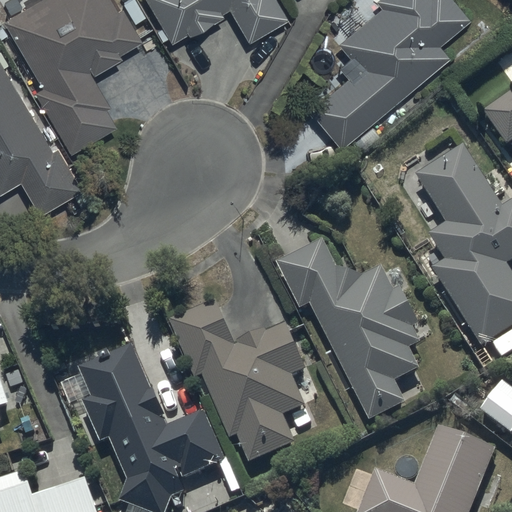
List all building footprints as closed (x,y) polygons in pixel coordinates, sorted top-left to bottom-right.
[(90,69),(121,51),(120,48),(141,35),(121,3),(117,6),(114,0),(27,0),(3,14),(41,77),(32,83),(70,147),(119,119),(90,69)] [(150,0),(170,36),(229,4),(247,37),(285,15),(276,0),(150,0)] [(346,72),(308,103),(339,142),(448,53),(438,41),(469,16),(456,0),(378,0),(380,2),(334,39),(346,54),(337,61),(346,72)] [(0,189),(21,177),(38,208),(72,189),(80,203),(92,196),(85,183),(82,185),(58,142),(54,144),(0,58),(0,189)] [(511,91),(484,111),(507,146),(511,142),(511,91)] [(463,145),(416,175),(446,223),(428,234),(444,259),(432,266),(489,354),(502,346),(497,339),(511,329),(511,275),(505,265),(511,260),(511,201),(503,207),(463,145)] [(321,238),(276,263),(298,308),(309,303),(366,420),(404,401),(394,381),(419,369),(409,348),(418,343),(411,328),(418,324),(400,287),(392,292),(380,267),(362,275),(335,268),(321,238)] [(217,301),(169,322),(193,379),(201,376),(228,439),(235,435),(247,463),(295,442),(283,415),(303,407),(290,376),(305,369),(285,322),(262,331),(261,329),(234,340),(217,301)] [(184,491),(179,479),(223,459),(207,421),(202,410),(169,424),(153,389),(151,390),(130,344),(81,367),(93,396),(85,400),(103,442),(110,439),(128,479),(119,499),(148,511),(164,511),(171,497),(184,491)] [(0,420),(0,419),(0,408),(9,406),(0,378),(0,420)] [(468,511),(494,449),(436,425),(414,485),(376,469),(358,511),(468,511)] [(0,511),(97,511),(86,479),(35,497),(26,470),(0,479),(0,511)]
